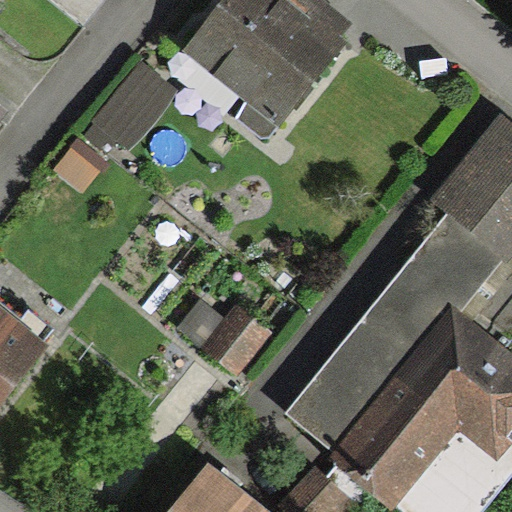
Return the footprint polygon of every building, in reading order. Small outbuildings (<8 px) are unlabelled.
[(224,0),(183,52),(278,128),(347,43),(341,38),(353,23),(324,0),(224,0)] [(179,91),(142,61),(94,120),(96,122),(84,136),(107,155),(119,140),(131,150),(179,91)] [(0,125),(10,114),(0,106),(0,125)] [(511,254),(511,122),(500,113),(430,200),(446,214),(504,259),(506,262),(511,254)] [(108,163),(78,139),(54,169),(83,192),(108,163)] [(504,259),(446,214),(286,413),(333,451),(451,306),(460,314),(504,259)] [(272,334),(236,305),(225,319),(201,300),(179,329),(202,347),(200,348),(237,378),(272,334)] [(0,405),(49,343),(0,304),(0,405)] [(511,355),(460,314),(451,306),(333,451),(326,459),(391,511),(396,506),(402,511),(482,511),(511,476),(511,355)] [(208,461),(167,511),(271,511),(269,510),(208,461)] [(351,511),(358,503),(317,465),(269,510),(271,511),(351,511)]
